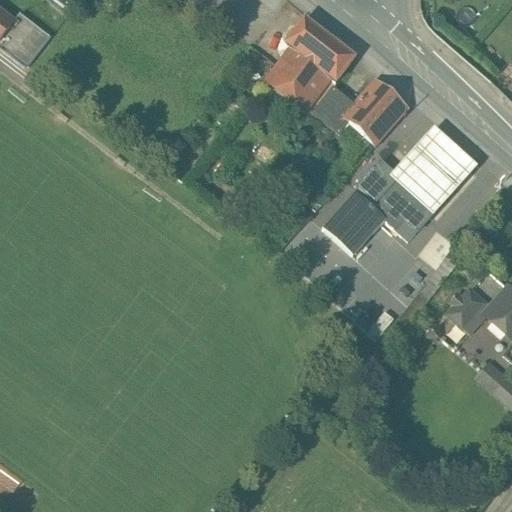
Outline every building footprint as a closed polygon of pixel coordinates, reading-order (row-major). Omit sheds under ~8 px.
[(0,0),(0,42),(13,26),(12,25),(0,16),(0,0)] [(78,0),(53,0),(52,2),(68,14),(78,0)] [(50,41),(19,17),(12,25),(13,26),(0,42),(0,47),(28,69),(50,41)] [(353,62),(303,24),(285,48),(288,50),(264,82),(306,115),(330,81),(335,85),(353,62)] [(352,108),(341,121),(347,127),(374,150),(407,112),(374,83),(352,108)] [(352,108),(331,91),(312,115),(332,133),(341,121),(352,108)] [(347,127),(341,121),(332,133),(338,138),(347,127)] [(384,162),(399,174),(408,163),(393,151),(384,162)] [(458,178),(431,155),(413,175),(440,199),(458,178)] [(399,182),(380,165),(353,196),(371,212),(396,184),(399,182)] [(433,217),(396,184),(371,212),(384,224),(408,245),(433,217)] [(371,212),(353,196),(321,232),(353,260),(384,224),(371,212)] [(511,296),(507,293),(489,313),(489,314),(504,328),(503,329),(511,337),(511,296)] [(489,313),(468,294),(446,319),(467,338),(489,314),(489,313)] [(435,331),(425,331),(426,341),(436,341),(435,331)] [(511,382),(491,366),(477,383),(511,410),(511,382)]
